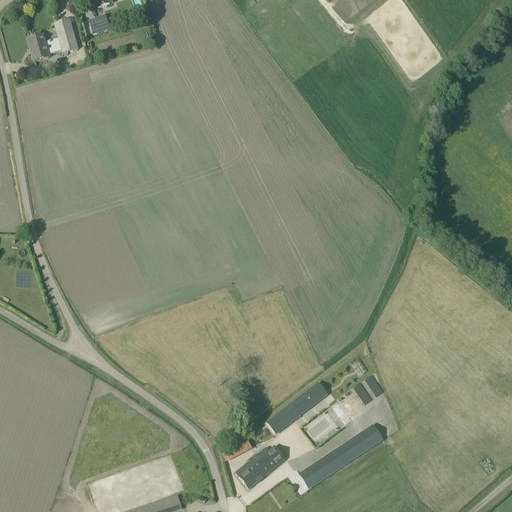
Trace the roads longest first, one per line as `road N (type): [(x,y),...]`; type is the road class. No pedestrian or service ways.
road 1 (track): [(108,372),(36,251),(0,69)]
road 2 (track): [(108,372),(199,437),(226,511)]
road 3 (track): [(0,312),(108,372)]
